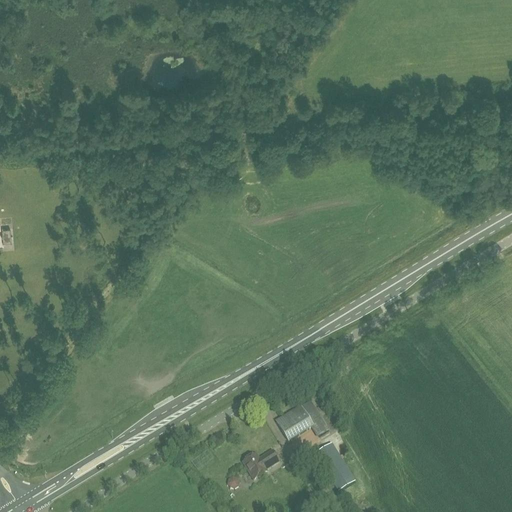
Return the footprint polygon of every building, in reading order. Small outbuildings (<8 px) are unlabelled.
[(3,244),(11,243),(10,229),(2,230),(3,244)] [(293,443),(319,429),(308,406),(281,420),(293,443)] [(331,446),(316,455),(339,493),(354,484),(331,446)] [(265,472),(279,463),(273,453),(259,461),(256,456),(243,464),(254,481),(266,474),(265,472)] [(233,479),(229,481),(229,485),(231,488),(235,489),(238,487),(239,483),(237,480),(233,479)]
